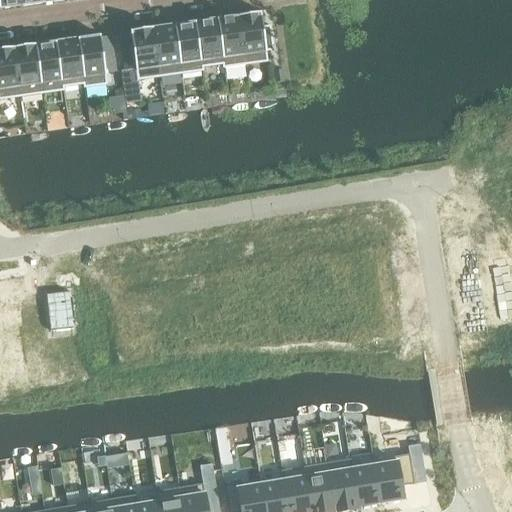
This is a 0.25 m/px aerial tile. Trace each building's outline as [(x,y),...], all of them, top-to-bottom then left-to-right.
[(22,6),(20,0),(0,0),(0,7),(0,9),(22,6)] [(260,13),(238,16),(245,66),(267,62),(266,52),(273,51),(270,26),(262,27),(260,13)] [(223,69),(245,66),(238,16),(216,19),(223,64),(223,69)] [(223,64),(216,19),(195,22),(202,67),(223,64)] [(174,25),(181,75),(202,72),(202,67),(195,22),(174,25)] [(152,28),(159,78),(181,75),(174,25),(152,28)] [(125,71),(121,71),(121,72),(126,104),(140,102),(137,81),(159,78),(152,28),(130,31),(130,34),(132,43),(133,51),(134,60),(135,69),(125,71)] [(132,43),(130,34),(120,35),(121,44),(132,43)] [(100,36),(77,39),(84,84),(83,84),(83,88),(84,88),(107,85),(105,73),(104,64),(103,56),(101,47),(100,38),(100,36)] [(102,47),(112,45),(111,36),(100,38),(102,47)] [(83,84),(84,84),(77,39),(56,42),(62,87),(63,87),(83,84)] [(62,87),(56,42),(35,45),(42,94),(63,91),(64,91),(63,87),(62,87)] [(121,44),(122,53),(133,51),(132,43),(121,44)] [(35,45),(13,48),(20,97),(42,94),(35,45)] [(102,47),(103,56),(114,54),(112,45),(102,47)] [(0,100),(20,97),(13,48),(0,49),(0,100)] [(134,60),(133,51),(122,53),(123,62),(134,60)] [(115,63),(114,54),(103,56),(104,64),(115,63)] [(125,71),(135,69),(134,60),(123,62),(125,71)] [(105,73),(116,72),(115,63),(104,64),(105,73)] [(284,82),(282,70),(274,71),(275,83),(284,82)] [(70,288),(47,292),(52,327),(76,324),(70,288)] [(511,424),(478,432),(480,444),(511,437),(511,424)] [(419,445),(407,447),(409,455),(421,452),(419,445)] [(421,452),(409,455),(410,462),(422,460),(421,452)] [(394,462),(374,465),(380,504),(403,501),(401,487),(414,485),(413,477),(411,470),(410,462),(409,455),(393,458),(394,462)] [(104,457),(96,458),(98,467),(105,466),(104,457)] [(350,460),(327,464),(334,511),(345,511),(359,510),(358,508),(351,469),(352,469),(350,460)] [(422,460),(410,462),(411,470),(423,468),(422,460)] [(334,511),(327,464),(304,467),(311,511),(334,511)] [(211,465),(199,467),(201,474),(213,472),(211,465)] [(352,469),(351,469),(358,508),(380,504),(374,465),(352,469)] [(36,467),(27,469),(29,481),(38,479),(36,467)] [(311,511),(304,467),(280,471),(282,481),(283,481),(287,511),(311,511)] [(423,468),(411,470),(413,477),(425,475),(423,468)] [(60,469),(50,470),(53,486),(63,485),(60,469)] [(213,472),(201,474),(202,482),(214,480),(213,472)] [(425,475),(413,477),(414,485),(426,483),(425,475)] [(214,480),(202,482),(202,484),(203,489),(215,487),(214,480)] [(282,481),(260,484),(264,511),(287,511),(283,481),(282,481)] [(239,483),(223,486),(227,511),(264,511),(260,484),(240,488),(239,483)] [(202,484),(180,488),(183,511),(207,511),(206,504),(205,497),(203,489),(202,484)] [(215,487),(203,489),(205,497),(217,495),(215,487)] [(183,511),(180,488),(155,492),(157,502),(159,502),(160,511),(183,511)] [(217,495),(205,497),(206,504),(218,502),(217,495)] [(135,496),(111,500),(113,511),(136,511),(136,505),(137,505),(135,496)] [(113,511),(111,500),(89,503),(90,511),(113,511)] [(137,505),(136,505),(136,511),(160,511),(159,502),(157,502),(137,505)] [(218,502),(206,504),(207,511),(219,510),(218,502)] [(90,511),(89,503),(66,507),(66,511),(90,511)]
